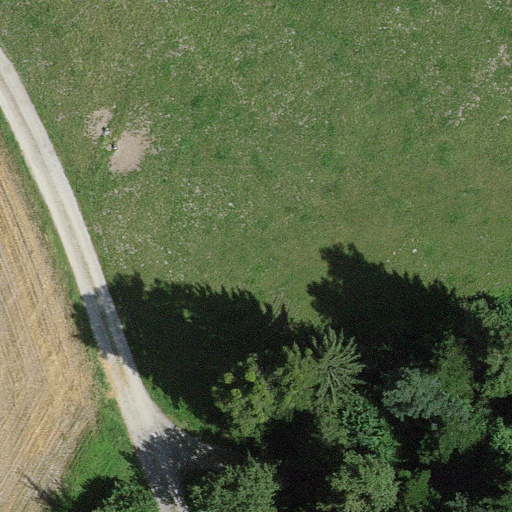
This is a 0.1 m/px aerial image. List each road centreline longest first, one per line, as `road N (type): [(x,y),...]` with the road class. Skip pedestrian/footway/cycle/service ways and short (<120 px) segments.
road 1 (track): [(0,92),(33,148),(171,511)]
road 2 (track): [(511,477),(237,470),(143,449)]
